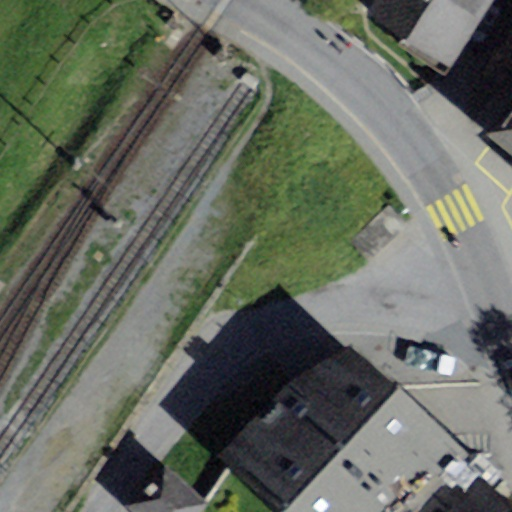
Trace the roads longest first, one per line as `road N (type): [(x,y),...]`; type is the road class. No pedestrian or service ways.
road 1 (residential): [(482,274),(247,336),(193,384),(102,511)]
road 2 (secondary): [(238,0),(380,105),(429,169),(482,274)]
road 3 (unknown): [(511,392),(320,511)]
